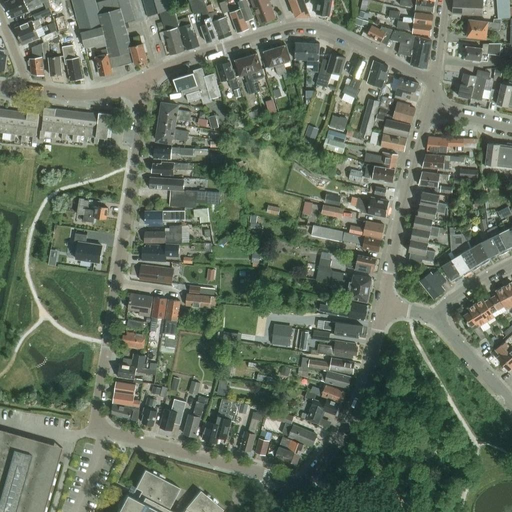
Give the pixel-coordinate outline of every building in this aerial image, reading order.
[(9,10),(34,0),(13,0),(6,3),(9,10)] [(29,9),(36,6),(34,0),(9,10),(12,17),(20,14),(21,15),(29,11),(29,9)] [(72,0),(86,48),(95,45),(98,48),(107,45),(108,49),(113,67),(117,66),(116,64),(135,59),(132,47),(127,29),(130,28),(129,23),(126,24),(124,19),(123,13),(121,8),(116,9),(111,11),(105,12),(100,14),(97,3),(95,0),(72,0)] [(105,12),(111,11),(108,0),(102,2),(105,12)] [(111,11),(116,9),(113,0),(108,0),(111,11)] [(120,3),(118,0),(113,0),(116,9),(121,8),(120,3)] [(121,8),(131,5),(130,0),(120,3),(121,8)] [(168,20),(177,18),(171,0),(154,0),(156,4),(157,9),(159,14),(166,12),(168,20)] [(208,43),(219,39),(204,0),(189,0),(195,14),(203,11),(207,24),(201,26),(208,43)] [(246,21),(254,19),(249,6),(249,7),(246,0),(242,0),(240,1),(243,9),(231,13),(238,33),(249,29),(246,21)] [(251,0),(261,24),(277,18),(269,0),(251,0)] [(290,0),(297,17),(310,16),(304,0),(290,0)] [(330,17),(332,0),(319,0),(317,14),(330,17)] [(435,2),(423,0),(401,0),(401,5),(411,7),(412,4),(417,5),(416,10),(434,12),(435,2)] [(465,0),(465,1),(456,0),(453,0),(453,14),(483,16),(484,0),(478,0),(465,0)] [(496,0),(498,19),(509,19),(508,0),(496,0)] [(226,1),(220,3),(224,14),(230,12),(226,1)] [(100,14),(105,12),(102,2),(97,3),(100,14)] [(217,11),(215,12),(212,4),(207,6),(210,14),(220,40),(233,35),(226,17),(220,19),(217,11)] [(123,13),(133,10),(131,5),(121,8),(123,13)] [(40,19),(53,14),(50,8),(34,15),(36,20),(33,21),(16,28),(20,36),(43,27),(40,19)] [(124,19),(134,16),(133,10),(123,13),(124,19)] [(407,22),(432,25),(434,15),(416,13),(415,19),(404,17),(404,21),(407,22)] [(134,16),(124,19),(126,24),(129,23),(136,21),(134,16)] [(163,22),(166,31),(165,31),(171,55),(185,51),(178,28),(180,27),(177,18),(168,20),(163,22)] [(360,19),(358,25),(367,28),(369,22),(360,19)] [(494,20),(494,23),(470,20),(468,37),(486,39),(488,29),(501,31),(502,20),(494,20)] [(404,21),(404,22),(398,21),(397,28),(413,31),(413,33),(431,35),(432,25),(407,22),(404,21)] [(188,50),(200,46),(197,35),(195,35),(191,24),(180,27),(188,50)] [(396,30),(395,30),(382,27),(381,30),(372,26),(368,35),(382,42),(386,34),(392,36),(391,39),(396,30)] [(43,27),(20,36),(23,45),(40,38),(37,30),(43,27)] [(432,40),(412,35),(396,30),(391,39),(391,40),(401,42),(399,54),(413,57),(411,65),(427,69),(432,40)] [(49,41),(54,39),(59,37),(57,31),(43,37),(45,42),(49,41)] [(132,47),(135,59),(136,64),(148,61),(144,44),(143,44),(141,35),(134,37),(136,46),(132,47)] [(49,41),(45,42),(43,43),(44,52),(45,59),(50,58),(51,75),(63,74),(61,56),(51,57),(49,41)] [(42,52),(44,52),(43,43),(33,47),(34,58),(30,58),(31,60),(29,61),(30,65),(31,65),(32,74),(34,74),(35,76),(37,76),(39,75),(45,76),(42,52)] [(307,60),(308,43),(296,43),(295,59),(307,60)] [(319,73),(320,61),(321,44),(308,43),(307,60),(307,65),(314,66),(314,73),(319,73)] [(480,63),(480,61),(482,61),(483,53),(500,56),(502,44),(484,44),(483,48),(467,46),(465,59),(474,60),(473,62),(480,63)] [(71,81),(84,79),(79,57),(76,58),(74,45),(63,47),(66,64),(68,64),(71,81)] [(284,63),(292,61),(287,45),(275,48),(283,74),(287,73),(284,63)] [(279,76),(283,74),(275,48),(264,52),(269,68),(276,66),(279,76)] [(112,68),(113,67),(108,49),(96,52),(97,57),(96,57),(98,65),(99,65),(101,75),(113,73),(112,68)] [(341,75),(346,58),(338,56),(339,55),(332,53),(331,57),(329,66),(323,64),(317,85),(328,88),(333,73),(341,75)] [(265,76),(263,69),(258,54),(247,57),(257,92),(261,91),(258,79),(259,79),(262,78),(263,78),(264,77),(265,76)] [(250,95),(257,92),(247,57),(235,60),(240,76),(246,75),(248,82),(246,83),(250,95)] [(360,79),(368,63),(366,62),(365,60),(363,59),(361,60),(360,59),(356,68),(353,67),(350,74),(355,76),(350,86),(347,85),(343,92),(357,99),(360,90),(358,90),(363,80),(360,79)] [(385,87),(389,71),(387,71),(389,66),(375,61),(368,83),(385,88),(385,87)] [(232,89),(240,87),(235,69),(233,70),(230,62),(218,66),(223,82),(229,80),(232,89)] [(205,76),(203,70),(175,79),(179,91),(186,89),(190,102),(203,98),(204,100),(211,98),(212,99),(222,96),(215,73),(205,76)] [(489,80),(491,73),(478,70),(477,76),(465,73),(462,84),(485,90),(487,79),(489,80)] [(496,70),(494,80),(501,81),(503,71),(496,70)] [(422,87),(420,84),(419,84),(406,80),(407,79),(401,78),(396,97),(407,100),(408,98),(418,101),(422,87)] [(511,107),(511,85),(503,83),(501,91),(498,104),(511,107)] [(462,84),(459,96),(472,99),(472,98),(482,101),(485,90),(462,84)] [(280,89),(274,91),(276,98),(282,96),(280,89)] [(501,91),(495,90),(492,89),(489,102),(498,104),(501,91)] [(395,99),(383,96),(380,108),(392,111),(395,99)] [(371,136),(381,102),(370,99),(360,133),(371,136)] [(274,101),(266,103),(269,114),(277,112),(274,101)] [(412,123),(416,108),(410,106),(410,105),(398,102),(394,118),(412,123)] [(191,117),(192,112),(178,110),(179,105),(171,104),(171,105),(163,104),(161,112),(191,117)] [(41,130),(40,137),(45,137),(46,131),(52,132),(53,132),(56,108),(45,107),(42,131),(41,130)] [(52,132),(51,138),(56,139),(57,133),(63,133),(64,134),(67,110),(57,109),(57,108),(56,108),(53,132),(52,132)] [(261,108),(254,110),(256,117),(263,115),(261,108)] [(7,110),(4,133),(12,134),(11,140),(15,141),(16,135),(15,134),(18,111),(7,110)] [(63,133),(62,140),(67,140),(68,134),(74,135),(75,135),(78,112),(67,110),(64,134),(63,133)] [(15,134),(16,135),(23,135),(22,142),(26,142),(27,136),(26,136),(29,112),(28,112),(28,113),(18,111),(15,134)] [(29,112),(26,136),(27,136),(34,137),(33,143),(37,143),(38,137),(37,137),(40,113),(29,112)] [(74,135),(73,141),(77,141),(78,135),(85,136),(86,136),(89,113),(78,112),(75,135),(74,135)] [(95,137),(95,144),(99,144),(100,138),(105,139),(105,145),(111,146),(111,139),(108,139),(110,128),(113,128),(113,122),(111,122),(111,114),(100,112),(99,114),(97,138),(95,137)] [(191,122),(191,117),(161,112),(160,122),(176,124),(177,119),(191,122)] [(85,136),(84,142),(88,143),(89,137),(95,137),(97,138),(99,114),(89,113),(86,136),(85,136)] [(216,115),(209,117),(212,129),(219,127),(216,115)] [(378,115),(376,122),(383,124),(385,117),(379,115),(378,115)] [(334,116),(331,126),(337,128),(340,117),(334,116)] [(408,137),(411,125),(387,120),(384,132),(408,137)] [(175,129),(176,124),(160,122),(158,131),(188,136),(189,131),(175,129)] [(308,130),(304,140),(313,144),(317,134),(308,130)] [(329,130),(327,138),(343,142),(345,135),(329,130)] [(188,141),(188,136),(158,131),(157,140),(165,141),(165,142),(173,143),(174,139),(188,141)] [(405,151),(408,139),(380,133),(377,145),(382,146),(405,151)] [(478,140),(429,137),(428,152),(447,153),(448,146),(467,147),(467,151),(470,151),(470,157),(477,157),(478,151),(478,140)] [(327,138),(324,148),(342,154),(346,143),(343,142),(327,138)] [(511,145),(489,143),(487,164),(511,167),(511,145)] [(193,148),(182,148),(156,147),(156,151),(154,153),(154,155),(155,157),(155,158),(172,159),(173,150),(175,150),(175,153),(193,154),(193,148)] [(396,168),(398,155),(383,152),(383,157),(381,157),(381,156),(375,155),(367,153),(365,161),(374,163),(379,163),(379,166),(396,168)] [(450,161),(450,156),(427,155),(423,168),(444,169),(444,161),(450,161)] [(188,163),(175,163),(162,162),(162,164),(154,163),(154,165),(152,166),(151,169),(153,171),(153,172),(165,173),(165,175),(174,175),(175,170),(188,170),(188,163)] [(243,162),(235,164),(238,175),(248,173),(246,164),(244,165),(243,162)] [(367,164),(365,177),(373,179),(375,165),(367,164)] [(396,168),(379,166),(375,165),(373,179),(381,180),(394,182),(396,168)] [(363,173),(351,170),(349,179),(351,179),(350,181),(361,184),(363,173)] [(421,178),(421,179),(420,185),(438,188),(439,179),(449,180),(450,176),(423,172),(423,174),(421,174),(421,178)] [(150,181),(149,187),(151,187),(150,188),(184,191),(185,180),(151,177),(151,181),(150,181)] [(378,186),(377,192),(388,195),(389,188),(378,186)] [(187,191),(185,207),(196,208),(197,202),(195,202),(196,192),(196,191),(187,190),(187,191)] [(196,192),(195,202),(197,202),(221,205),(222,192),(197,190),(196,191),(196,192)] [(423,192),(421,204),(446,209),(447,204),(439,203),(440,195),(423,192)] [(332,197),(330,203),(340,205),(342,199),(332,197)] [(359,197),(357,208),(363,210),(362,212),(368,213),(368,214),(376,215),(377,215),(386,217),(390,201),(380,200),(379,199),(372,197),(371,200),(359,197)] [(80,199),(78,214),(85,215),(84,221),(95,223),(96,217),(107,218),(109,208),(97,206),(96,210),(86,209),(84,208),(84,205),(88,206),(89,200),(87,200),(80,199)] [(314,213),(317,201),(308,199),(306,212),(314,213)] [(418,216),(434,219),(436,220),(437,212),(445,214),(446,209),(421,204),(418,216)] [(204,221),(213,221),(212,206),(197,207),(198,216),(203,216),(204,221)] [(268,206),(267,213),(279,215),(280,208),(268,206)] [(343,211),(323,206),(322,213),(342,217),(343,211)] [(511,212),(511,210),(509,207),(498,212),(502,220),(511,214),(511,212)] [(186,220),(186,211),(164,211),(146,211),(146,223),(149,223),(149,226),(164,226),(164,220),(186,220)] [(416,215),(414,227),(439,232),(440,228),(432,226),(434,219),(418,216),(416,215)] [(350,232),(355,233),(382,239),(385,225),(365,221),(363,228),(352,225),(350,232)] [(379,252),(382,240),(314,225),(312,236),(343,242),(344,241),(364,245),(363,248),(379,252)] [(183,243),(183,226),(182,226),(170,226),(171,234),(166,234),(166,231),(146,232),(145,243),(183,243)] [(497,226),(489,230),(491,238),(499,234),(497,226)] [(414,227),(412,239),(429,243),(430,235),(438,237),(439,232),(414,227)] [(510,251),(511,249),(511,231),(511,228),(505,231),(501,232),(510,251)] [(500,256),(510,251),(501,232),(499,234),(491,238),(500,256)] [(77,258),(101,262),(104,245),(87,242),(89,234),(77,233),(75,241),(80,241),(77,258)] [(492,260),(500,256),(491,238),(481,243),(491,260),(492,260)] [(412,239),(409,251),(411,252),(410,260),(412,263),(422,265),(423,260),(433,262),(436,252),(427,250),(429,243),(412,239)] [(482,266),(491,260),(481,243),(471,248),(482,266)] [(143,248),(143,257),(146,257),(146,260),(166,262),(167,256),(179,257),(180,245),(174,244),(167,244),(167,246),(146,245),(146,248),(143,248)] [(472,271),(482,266),(471,248),(461,254),(472,271)] [(463,277),(472,271),(461,254),(452,260),(463,277)] [(377,265),(377,262),(376,260),(377,258),(359,255),(357,263),(354,263),(347,260),(346,266),(356,269),(374,273),(375,266),(377,265)] [(332,260),(322,257),(320,264),(331,266),(332,260)] [(453,282),(463,277),(452,260),(442,266),(453,282)] [(333,271),(331,266),(320,264),(317,280),(331,283),(341,284),(370,290),(371,285),(373,285),(373,280),(372,279),(373,278),(354,275),(353,282),(343,280),(345,273),(333,271)] [(173,283),(175,269),(142,265),(141,276),(143,277),(143,280),(173,283)] [(447,280),(439,270),(434,274),(432,272),(421,281),(422,282),(420,283),(424,288),(426,287),(435,298),(445,289),(442,285),(447,280)] [(369,295),(370,290),(341,284),(340,289),(351,291),(350,298),(368,302),(368,301),(370,300),(371,296),(369,295)] [(501,314),(511,307),(511,300),(504,287),(496,291),(498,295),(491,299),(498,310),(501,314)] [(132,293),(129,309),(141,311),(140,315),(151,316),(154,297),(132,293)] [(216,308),(217,297),(188,294),(187,305),(216,308)] [(157,332),(159,318),(164,319),(167,299),(156,297),(153,317),(152,317),(151,331),(157,332)] [(167,324),(165,333),(169,334),(176,335),(181,301),(170,299),(167,319),(170,320),(170,324),(167,324)] [(501,314),(498,310),(491,299),(486,302),(484,299),(476,304),(487,322),(495,317),(501,314)] [(366,320),(369,306),(352,302),(350,310),(321,304),(320,311),(366,320)] [(491,328),(487,322),(476,304),(469,309),(471,312),(464,316),(468,322),(467,324),(469,327),(472,327),(481,341),(488,337),(485,332),(491,328)] [(142,329),(143,321),(129,318),(127,327),(142,329)] [(360,334),(363,334),(364,326),(337,322),(325,321),(324,329),(335,330),(335,334),(359,338),(360,334)] [(275,324),(273,344),(291,346),(294,326),(275,324)] [(299,348),(310,349),(312,330),(300,329),(299,348)] [(315,331),(314,339),(330,341),(331,333),(315,331)] [(144,350),(146,335),(128,332),(127,335),(125,335),(123,343),(126,344),(126,347),(144,350)] [(503,365),(511,357),(511,343),(511,335),(496,350),(501,355),(497,358),(503,365)] [(495,336),(489,340),(493,347),(500,343),(497,337),(496,338),(495,336)] [(167,338),(165,346),(176,348),(177,340),(176,339),(168,338),(167,338)] [(320,345),(319,348),(318,353),(353,358),(354,355),(356,355),(358,347),(356,347),(356,344),(336,341),(335,347),(320,345)] [(146,368),(148,356),(136,354),(134,366),(120,364),(118,377),(135,379),(135,378),(136,372),(157,375),(157,370),(150,369),(146,368)] [(511,357),(503,365),(509,371),(511,368),(511,357)] [(353,374),(355,364),(355,362),(332,358),(331,363),(310,360),(309,367),(330,370),(330,369),(353,374)] [(235,361),(230,360),(227,376),(232,377),(235,361)] [(283,367),(281,374),(288,376),(290,369),(283,367)] [(299,367),(299,375),(307,378),(308,378),(309,369),(309,368),(308,368),(305,368),(301,367),(299,367)] [(349,388),(352,377),(328,371),(325,370),(322,381),(326,382),(349,388)] [(174,377),(172,385),(178,386),(180,379),(174,377)] [(202,383),(193,381),(190,392),(199,394),(202,383)] [(116,392),(135,395),(137,385),(118,382),(116,392)] [(342,403),(346,392),(326,385),(324,390),(313,386),(311,392),(342,403)] [(154,386),(152,393),(159,395),(161,388),(154,386)] [(220,386),(218,394),(225,396),(226,388),(220,386)] [(134,400),(135,395),(116,392),(114,403),(125,404),(140,407),(141,401),(134,400)] [(200,396),(198,401),(194,415),(190,414),(184,434),(196,437),(205,404),(207,405),(209,398),(200,396)] [(154,426),(158,411),(151,410),(152,405),(153,406),(154,399),(149,398),(146,408),(145,408),(143,414),(145,414),(142,422),(154,426)] [(223,398),(218,416),(219,416),(229,419),(230,415),(235,416),(235,415),(237,416),(238,416),(239,412),(241,403),(232,401),(232,400),(223,398)] [(181,425),(184,412),(187,402),(175,399),(172,411),(165,409),(161,427),(173,430),(175,423),(181,425)] [(319,423),(321,417),(324,411),(336,415),(338,411),(340,411),(342,404),(328,399),(326,404),(314,400),(308,420),(319,423)] [(139,418),(140,408),(131,406),(131,405),(125,404),(125,407),(114,404),(112,415),(130,419),(133,410),(135,410),(132,419),(139,421),(139,418)] [(262,421),(264,415),(254,412),(249,432),(245,431),(241,449),(252,451),(260,420),(262,421)] [(282,413),(279,420),(292,425),(295,417),(282,413)] [(229,419),(219,416),(217,424),(208,422),(203,439),(211,441),(211,442),(218,444),(219,440),(218,439),(219,437),(227,439),(232,420),(229,419)] [(313,445),(318,435),(295,425),(291,436),(313,445)] [(0,511),(43,511),(58,462),(0,433),(0,511)] [(305,444),(289,438),(284,437),(280,447),(285,448),(301,454),(305,444)] [(270,441),(260,439),(256,452),(267,455),(270,441)] [(297,464),(301,454),(285,448),(280,447),(276,457),(297,464)] [(221,511),(223,509),(200,490),(182,511),(173,511),(169,510),(180,488),(145,470),(136,488),(131,497),(126,494),(117,511),(221,511)]
